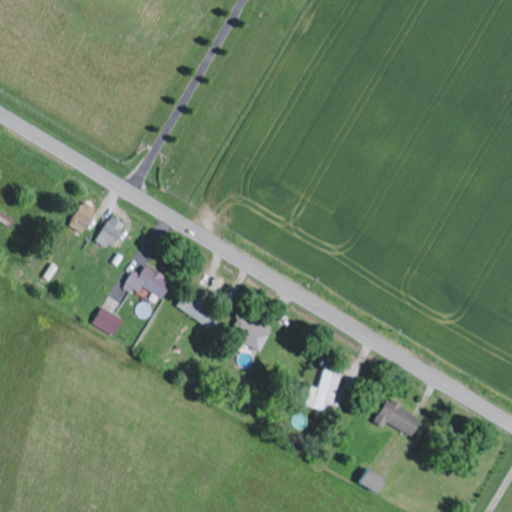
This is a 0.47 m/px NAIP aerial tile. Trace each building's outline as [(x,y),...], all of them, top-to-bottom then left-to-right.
[(65,224),(78,232),(93,209),(79,201),(65,224)] [(10,214),(0,209),(0,220),(7,223),(10,214)] [(122,224),(105,216),(92,242),(102,247),(104,243),(111,247),(122,224)] [(136,274),(129,270),(120,286),(135,294),(139,286),(159,296),(167,280),(140,266),(136,274)] [(119,317),(97,307),(89,324),(112,334),(119,317)] [(269,332),(253,319),(248,325),(237,316),(225,331),(252,353),(269,332)] [(308,385),(302,405),(328,413),(339,371),(321,366),(315,388),(308,385)] [(382,422),(407,435),(417,416),(381,398),(370,422),(379,427),(382,422)] [(353,483),(373,494),(382,477),(362,467),(353,483)]
